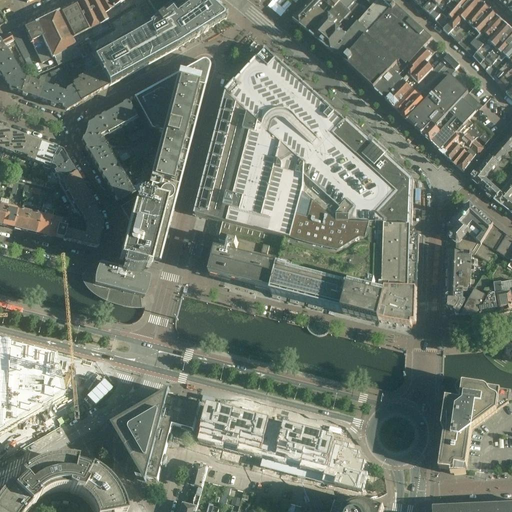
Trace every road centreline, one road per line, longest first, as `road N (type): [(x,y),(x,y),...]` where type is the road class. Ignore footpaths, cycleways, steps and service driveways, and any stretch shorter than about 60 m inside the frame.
road 1 (tertiary): [(388,409),(151,346)]
road 2 (residential): [(0,240),(85,260),(102,255),(113,237),(112,217),(63,138)]
road 3 (tertiary): [(144,366),(371,426)]
road 4 (residential): [(434,177),(264,23)]
road 5 (residential): [(165,511),(179,461),(190,458),(322,493)]
road 6 (residential): [(65,125),(198,50),(233,48)]
road 7 (residential): [(0,469),(130,393),(144,366)]
road 8 (residential): [(187,205),(233,48)]
road 9 (residential): [(428,333),(434,177)]
road 10 (tertiary): [(151,346),(0,307)]
road 11 (residential): [(511,103),(398,0)]
road 12 (tertiary): [(0,330),(144,366)]
road 13 (unclassified): [(151,346),(187,205)]
